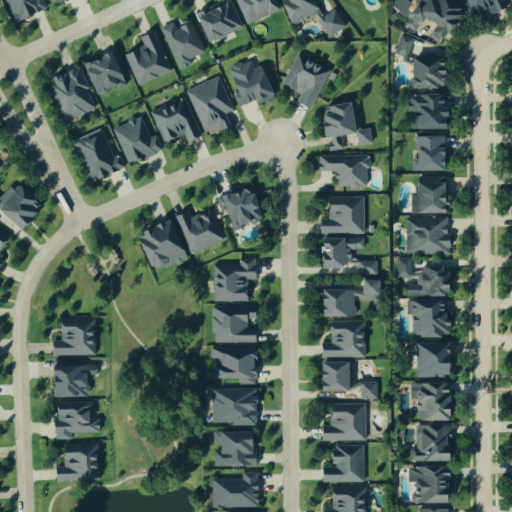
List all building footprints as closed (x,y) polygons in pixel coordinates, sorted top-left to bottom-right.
[(42,11),(37,0),(2,0),(13,23),(42,11)] [(203,43),(239,30),(229,0),(192,13),(203,43)] [(232,0),(243,26),(276,12),(271,0),(232,0)] [(285,23),(315,17),(311,0),(282,0),(283,1),(280,2),(285,23)] [(436,45),(454,22),(463,25),(454,11),(444,8),(442,6),(444,3),(441,0),(413,0),(408,3),(403,0),(393,0),(391,9),(404,18),(412,32),(427,22),(432,24),(427,38),(436,45)] [(501,12),(498,0),(464,0),(470,21),(501,12)] [(344,27),(334,11),(316,21),(326,38),(344,27)] [(158,28),(176,71),(189,65),(187,60),(203,53),(189,21),(173,28),(171,23),(158,28)] [(138,38),(141,47),(123,54),(134,85),(169,73),(154,32),(138,38)] [(411,39),(397,37),(394,56),(408,58),(411,39)] [(92,97),(121,86),(109,53),(80,64),(92,97)] [(309,111),(328,71),(295,54),(279,86),(298,95),(294,104),(309,111)] [(441,60),(409,59),(408,89),(441,89),(441,60)] [(259,67),(251,69),(249,61),(226,70),(235,94),(231,95),(236,108),(254,101),(256,106),(271,100),(259,67)] [(61,124),(94,109),(76,68),(43,82),(61,124)] [(203,138),(228,128),(223,115),(231,112),(218,78),(185,90),(203,138)] [(443,131),(444,107),(440,107),(440,96),(407,95),(406,114),(415,114),(414,130),(443,131)] [(161,144),(181,136),(185,144),(198,139),(182,99),(148,112),(161,144)] [(370,145),(368,129),(355,131),(351,104),(319,108),(323,140),(326,139),(328,152),(341,150),(339,137),(353,135),(355,147),(370,145)] [(110,130),(126,166),(160,151),(153,136),(148,138),(139,117),(110,130)] [(119,171),(102,129),(71,141),(87,183),(119,171)] [(409,173),(441,171),(440,137),(413,138),(414,160),(408,161),(409,173)] [(316,157),(316,173),(333,173),(334,189),(366,188),(365,157),(316,157)] [(442,215),(442,178),(413,178),(413,194),(408,194),(408,215),(442,215)] [(0,221),(14,235),(39,207),(13,184),(0,198),(0,221)] [(227,231),(260,220),(249,187),(216,198),(227,231)] [(362,198),(326,198),(326,221),(317,221),(317,234),(362,235),(362,198)] [(172,217),(188,256),(222,242),(209,212),(188,221),(185,212),(172,217)] [(446,257),(447,220),(404,218),(403,255),(446,257)] [(149,273),(183,261),(168,220),(133,233),(149,273)] [(317,269),(340,270),(340,264),(347,264),(348,250),(361,251),(362,240),(318,239),(317,269)] [(408,259),(394,259),(394,280),(408,280),(408,259)] [(211,303),(245,303),(245,281),(253,281),(253,260),(237,260),(237,266),(210,266),(211,303)] [(375,262),(356,262),(355,275),(375,275),(375,262)] [(403,298),(445,297),(445,270),(417,270),(417,286),(403,286),(403,298)] [(318,318),(353,318),(353,302),(376,302),(376,281),(359,281),(359,291),(318,291),(318,318)] [(438,339),(438,334),(447,334),(448,321),(442,321),(443,302),(404,300),(404,316),(410,316),(409,338),(438,339)] [(209,309),(210,344),(252,343),(252,327),(252,307),(209,309)] [(58,320),(58,342),(49,342),(49,358),(94,357),(93,319),(58,320)] [(362,322),(327,323),(328,344),(318,345),(318,360),(363,358),(362,322)] [(413,345),(413,379),(446,378),(445,345),(413,345)] [(255,349),(208,348),(208,360),(214,360),(214,381),(237,381),(237,385),(254,386),(255,349)] [(345,364),(317,363),(317,393),(344,393),(345,364)] [(50,399),(91,398),(89,367),(48,368),(50,399)] [(358,401),(375,400),(375,383),(357,384),(358,401)] [(415,423),(446,422),(446,385),(407,385),(408,402),(415,402),(415,423)] [(254,391),(208,390),(208,426),(254,426),(254,391)] [(91,403),(52,404),(54,441),(70,441),(70,435),(97,434),(96,418),(91,418),(91,403)] [(363,442),(363,405),(328,405),(328,428),(319,428),(319,442),(363,442)] [(447,463),(446,427),(413,428),(413,449),(407,449),(407,463),(447,463)] [(211,467),(257,468),(257,453),(251,453),(251,434),(212,432),(211,467)] [(96,445),(60,446),(61,468),(53,468),(53,483),(98,481),(96,445)] [(361,484),(362,447),(330,446),(330,468),(319,468),(319,484),(361,484)] [(446,505),(446,469),(406,468),(405,484),(410,484),(410,505),(446,505)] [(210,508),(256,509),(256,474),(240,474),(240,481),(210,481),(210,508)] [(330,510),(320,510),(319,511),(363,511),(363,488),(329,489),(330,510)]
